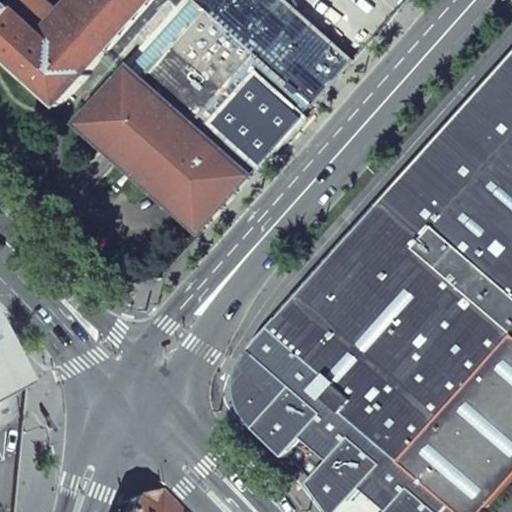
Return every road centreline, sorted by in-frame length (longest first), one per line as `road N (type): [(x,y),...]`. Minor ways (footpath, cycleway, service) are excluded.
road 1 (secondary): [(136,388),(474,0)]
road 2 (residential): [(0,246),(108,347),(136,388)]
road 3 (secondary): [(255,511),(136,388)]
road 4 (residential): [(136,388),(75,511)]
